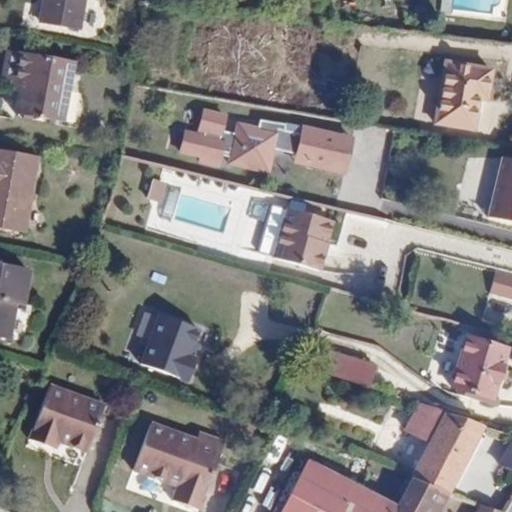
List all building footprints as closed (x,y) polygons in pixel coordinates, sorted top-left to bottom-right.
[(45,0),(41,23),(79,30),(85,0),(45,0)] [(73,64),(10,53),(6,77),(22,81),(17,112),(63,121),(73,64)] [(491,71),(446,64),(437,125),(474,131),(479,100),(486,102),(491,71)] [(199,157),(198,162),(215,166),(218,155),(229,158),(228,164),(265,173),(270,152),(309,162),(307,168),(319,171),(325,144),(294,137),(295,130),(258,122),(256,131),(237,127),(235,136),(220,132),(223,117),(201,111),(196,130),(206,133),(204,137),(183,132),(179,152),(199,157)] [(0,228),(25,233),(38,159),(0,152),(0,228)] [(511,162),(501,160),(488,217),(511,222),(511,162)] [(332,222),(288,210),(274,259),(322,273),(329,245),(326,244),(332,222)] [(29,271),(0,266),(0,335),(10,337),(15,304),(23,305),(29,271)] [(511,276),(497,273),(492,295),(511,299),(511,276)] [(210,333),(159,313),(140,364),(191,384),(210,333)] [(507,352),(465,340),(452,387),(479,394),(477,400),(486,403),(489,397),(494,398),(507,352)] [(311,352),(305,368),(367,389),(374,368),(323,352),(323,355),(311,352)] [(105,407),(51,386),(30,440),(54,449),(58,441),(88,451),(105,407)] [(429,444),(412,481),(447,496),(484,428),(416,405),(412,415),(415,416),(407,434),(413,436),(410,443),(419,448),(422,442),(429,444)] [(199,510),(220,457),(198,448),(201,441),(151,423),(134,469),(177,485),(172,499),(199,510)] [(511,444),(502,466),(511,469),(511,444)] [(438,511),(447,496),(412,481),(396,510),(306,464),(281,511),(438,511)]
